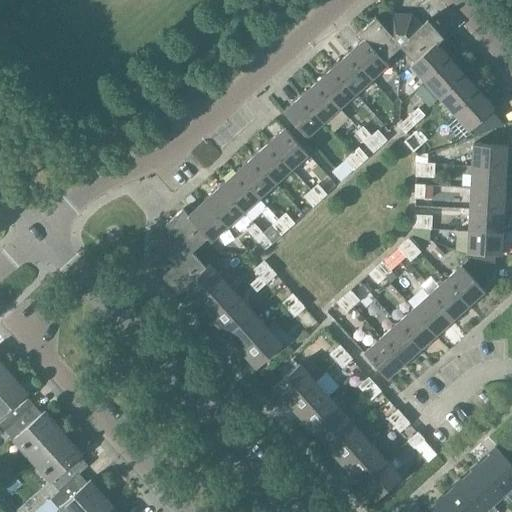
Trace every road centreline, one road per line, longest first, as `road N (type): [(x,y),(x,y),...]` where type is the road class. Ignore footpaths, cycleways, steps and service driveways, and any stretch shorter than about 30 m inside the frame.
road 1 (residential): [(43,238),(96,194),(177,148),(344,0)]
road 2 (tertiary): [(290,511),(43,238)]
road 3 (residential): [(183,511),(13,323)]
